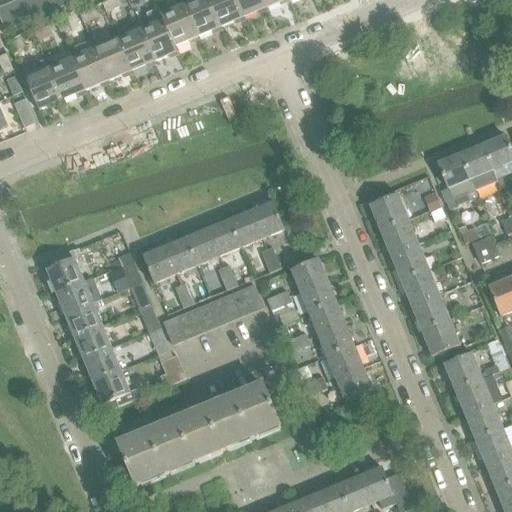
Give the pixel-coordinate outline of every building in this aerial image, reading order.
[(31,0),(22,0),(19,2),(29,24),(40,19),(31,0)] [(44,0),(31,0),(40,19),(51,15),(44,0)] [(57,0),(44,0),(51,15),(62,10),(57,0)] [(57,0),(62,10),(73,5),(70,0),(57,0)] [(118,0),(117,0),(103,6),(107,14),(122,8),(118,0)] [(208,0),(199,0),(184,7),(198,40),(221,30),(208,0)] [(235,0),(208,0),(221,30),(244,21),(235,0)] [(261,0),(235,0),(244,21),(267,11),(261,0)] [(288,0),(261,0),(267,11),(289,1),(288,0)] [(19,2),(8,6),(18,29),(29,24),(19,2)] [(0,18),(6,33),(18,29),(8,6),(0,9),(0,18)] [(176,50),(177,49),(198,40),(184,7),(162,16),(176,50)] [(96,9),(80,16),(84,24),(100,18),(96,9)] [(152,26),(141,31),(155,65),(179,55),(177,49),(176,50),(162,16),(159,10),(147,15),(152,26)] [(73,19),(57,25),(61,34),(76,27),(73,19)] [(50,28),(34,35),(38,43),(53,36),(50,28)] [(141,31),(118,41),(132,75),(155,65),(141,31)] [(27,38),(11,45),(15,53),(30,47),(27,38)] [(118,41),(95,51),(109,84),(132,75),(118,41)] [(95,51),(72,60),(86,94),(109,84),(95,51)] [(0,66),(4,76),(13,72),(7,56),(0,59),(0,66)] [(72,60),(49,70),(63,104),(86,94),(72,60)] [(63,104),(49,70),(46,61),(22,71),(26,80),(40,113),(63,104)] [(13,99),(23,95),(16,79),(6,83),(13,99)] [(25,131),(36,126),(26,102),(15,107),(25,131)] [(511,153),(506,139),(483,148),(497,182),(511,176),(511,153)] [(497,182),(483,148),(461,157),(476,193),(498,184),(497,182)] [(479,200),(476,193),(461,157),(438,166),(448,190),(453,202),(467,196),(470,204),(479,200)] [(442,193),(441,193),(446,205),(447,205),(453,202),(448,190),(442,193)] [(436,194),(424,199),(431,214),(442,210),(436,194)] [(370,208),(381,233),(409,222),(398,196),(370,208)] [(273,205),(251,214),(263,242),(285,233),(273,205)] [(251,214),(230,223),(241,250),(263,242),(251,214)] [(508,237),(511,235),(511,218),(502,222),(508,237)] [(381,233),(391,257),(419,246),(409,222),(381,233)] [(230,223),(208,232),(220,259),(241,250),(230,223)] [(460,231),(466,245),(481,239),(477,229),(475,225),(460,231)] [(487,225),(477,229),(481,239),(491,235),(487,225)] [(208,232),(187,240),(198,268),(220,259),(208,232)] [(177,277),(198,268),(187,240),(165,249),(177,277)] [(481,265),(498,258),(491,240),(474,247),(481,265)] [(391,257),(401,283),(429,271),(419,246),(391,257)] [(155,286),(177,277),(165,249),(143,258),(155,286)] [(261,255),(266,265),(278,259),(273,249),(261,255)] [(54,271),(48,274),(53,285),(50,286),(55,297),(58,295),(58,296),(85,285),(76,263),(78,262),(75,254),(51,264),(54,271)] [(118,260),(122,270),(134,265),(130,256),(118,260)] [(266,265),(270,275),(282,270),(278,259),(266,265)] [(292,272),(301,294),(328,283),(319,261),(292,272)] [(142,286),(134,265),(122,270),(130,291),(142,286)] [(218,272),(222,282),(234,277),(230,267),(218,272)] [(401,283),(411,308),(439,296),(429,271),(401,283)] [(222,282),(226,293),(238,288),(234,277),(222,282)] [(499,319),(511,313),(511,284),(510,281),(488,290),(499,319)] [(301,294),(309,315),(336,304),(328,283),(301,294)] [(85,285),(58,296),(62,307),(60,308),(64,318),(67,317),(67,318),(94,307),(85,285)] [(175,290),(179,300),(191,295),(187,285),(175,290)] [(254,288),(243,293),(252,315),(264,310),(254,288)] [(243,293),(232,297),(241,319),(252,315),(243,293)] [(288,293),(277,297),(282,309),(292,304),(288,293)] [(195,305),(191,295),(179,300),(183,310),(195,305)] [(411,308),(422,333),(450,321),(439,296),(411,308)] [(135,301),(141,314),(152,310),(146,297),(135,301)] [(232,297),(221,302),(230,324),(241,319),(232,297)] [(277,297),(266,302),(271,313),(282,309),(277,297)] [(221,302),(210,307),(219,329),(230,324),(221,302)] [(309,315),(318,337),(345,326),(336,304),(309,315)] [(94,307),(67,318),(71,329),(69,330),(73,340),(76,339),(76,340),(103,329),(94,307)] [(210,307),(199,311),(208,334),(219,329),(210,307)] [(160,331),(152,310),(141,314),(149,336),(160,331)] [(199,311),(187,316),(197,339),(208,334),(199,311)] [(186,343),(197,339),(187,316),(176,321),(186,343)] [(174,349),(186,343),(176,321),(165,326),(174,349)] [(460,348),(450,321),(422,333),(432,359),(460,348)] [(318,337),(327,358),(354,347),(345,326),(318,337)] [(511,332),(510,328),(499,333),(511,364),(511,332)] [(103,329),(76,340),(80,352),(78,353),(82,363),(84,361),(85,363),(112,352),(103,329)] [(160,331),(149,336),(155,350),(167,345),(161,331),(160,331)] [(306,337),(295,341),(300,352),(310,348),(307,341),(306,337)] [(285,346),(289,356),(300,352),(295,341),(285,346)] [(155,350),(159,359),(171,354),(167,345),(155,350)] [(327,358),(336,380),(363,369),(354,347),(327,358)] [(112,352),(85,363),(89,374),(87,375),(91,385),(93,384),(93,385),(121,374),(112,352)] [(173,360),(171,354),(159,359),(166,377),(161,380),(165,391),(187,382),(178,359),(173,360)] [(445,367),(455,393),(483,381),(472,356),(445,367)] [(372,392),(363,369),(336,380),(345,403),(372,392)] [(121,374),(93,385),(98,398),(96,399),(100,407),(102,406),(103,408),(106,407),(109,414),(142,400),(139,392),(130,395),(121,374)] [(323,379),(313,384),(318,396),(328,391),(323,379)] [(455,393),(465,417),(493,406),(490,399),(483,381),(455,393)] [(302,388),(307,400),(318,396),(313,384),(302,388)] [(124,457),(133,481),(137,491),(281,429),(263,386),(254,390),(256,395),(139,445),(137,440),(125,446),(122,438),(108,444),(115,460),(124,457)] [(501,395),(490,399),(493,406),(511,397),(511,390),(510,391),(501,395)] [(465,417),(475,442),(503,431),(493,406),(465,417)] [(475,442),(486,467),(511,456),(511,452),(503,431),(475,442)] [(511,456),(486,467),(496,492),(511,485),(511,456)] [(382,470),(360,479),(361,481),(372,507),(392,498),(398,511),(412,511),(414,511),(401,481),(399,476),(388,481),(387,481),(382,470)] [(357,481),(339,488),(348,511),(358,511),(372,507),(361,481),(360,479),(357,481)] [(511,511),(511,485),(496,492),(504,511),(511,511)] [(348,511),(339,488),(317,497),(323,511),(348,511)] [(323,511),(317,497),(296,506),(298,511),(323,511)]
